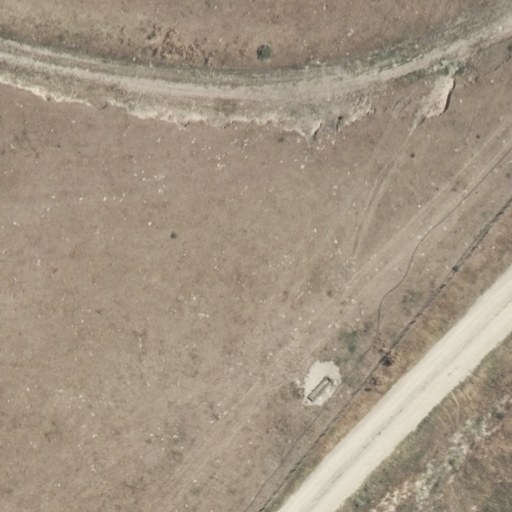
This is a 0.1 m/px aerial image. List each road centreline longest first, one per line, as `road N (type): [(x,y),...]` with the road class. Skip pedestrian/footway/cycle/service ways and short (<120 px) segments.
road 1 (unknown): [(268,0),(0,332)]
road 2 (unknown): [(23,0),(174,116)]
